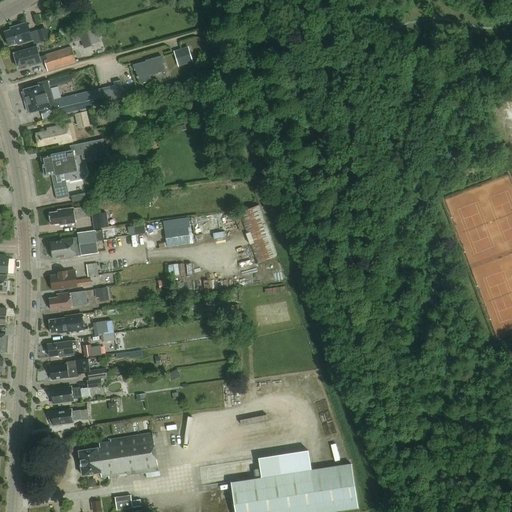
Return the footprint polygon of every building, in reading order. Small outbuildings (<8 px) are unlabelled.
[(33,41),(34,45),(51,39),(48,31),(47,31),(46,28),(30,33),(27,23),(11,28),(11,30),(5,32),(10,46),(17,44),(18,46),(33,41)] [(79,32),(84,49),(92,47),(86,30),(79,32)] [(72,47),(39,57),(36,47),(14,54),(18,68),(28,65),(29,67),(45,62),(47,71),(76,63),(72,47)] [(193,64),(188,49),(173,54),(178,69),(193,64)] [(148,62),(134,66),(139,85),(151,81),(150,76),(166,71),(162,58),(148,62)] [(33,88),(24,91),(30,113),(41,110),(42,114),(56,110),(60,109),(62,116),(125,101),(120,82),(114,83),(115,86),(53,101),(48,80),(32,85),(33,88)] [(511,139),(511,116),(509,107),(489,114),(499,144),(511,139)] [(93,126),(90,111),(75,115),(78,129),(93,126)] [(39,146),(62,141),(63,146),(72,145),(71,142),(76,141),(72,124),(48,129),(49,132),(37,135),(39,146)] [(65,153),(42,158),(45,176),(51,175),(57,200),(69,197),(66,180),(62,181),(61,176),(78,172),(75,157),(82,155),(83,160),(107,155),(103,139),(64,148),(65,153)] [(85,194),(71,197),(73,203),(86,200),(85,194)] [(259,206),(238,213),(257,264),(278,257),(259,206)] [(88,217),(86,207),(58,211),(58,213),(50,214),(51,225),(60,224),(60,226),(75,223),(75,219),(88,217)] [(109,228),(107,213),(91,215),(94,230),(109,228)] [(146,233),(145,225),(134,226),(135,235),(146,233)] [(188,228),(165,231),(167,247),(193,243),(192,235),(189,236),(188,228)] [(96,241),(104,240),(102,230),(78,234),(79,238),(62,240),(63,241),(51,243),(53,260),(76,257),(76,256),(98,253),(96,241)] [(0,274),(8,275),(9,259),(6,258),(6,256),(0,255),(0,274)] [(191,273),(190,262),(167,264),(168,275),(191,273)] [(86,279),(96,277),(94,266),(84,268),(86,279)] [(90,279),(77,281),(75,271),(58,273),(58,275),(50,276),(52,291),(91,285),(90,279)] [(109,300),(108,287),(95,288),(96,297),(99,297),(99,301),(109,300)] [(59,298),(50,299),(52,311),(60,310),(61,311),(73,310),(73,307),(88,305),(87,291),(58,295),(59,298)] [(65,317),(66,318),(49,321),(51,333),(60,332),(60,333),(85,330),(82,314),(65,317)] [(113,321),(96,323),(98,332),(98,337),(115,334),(114,329),(113,321)] [(73,350),(78,350),(77,341),(48,345),(50,357),(59,356),(59,358),(74,356),(73,350)] [(99,355),(98,344),(84,346),(85,357),(99,355)] [(67,365),(50,367),(52,380),(59,379),(59,380),(79,377),(78,374),(88,372),(89,379),(107,377),(106,369),(90,371),(88,359),(66,363),(67,365)] [(99,380),(87,382),(88,389),(100,387),(99,380)] [(81,389),(80,388),(72,389),(72,388),(50,390),(52,404),(74,401),(74,399),(86,397),(85,388),(81,389)] [(73,421),(87,419),(86,410),(72,412),(72,410),(51,413),(53,426),(73,423),(73,421)] [(265,413),(239,417),(240,422),(266,418),(265,413)] [(191,442),(194,414),(185,414),(183,442),(191,442)] [(110,479),(146,473),(147,478),(160,476),(159,472),(157,472),(151,433),(111,440),(112,442),(100,444),(101,448),(79,452),(83,476),(90,475),(91,481),(109,478),(110,479)] [(309,451),(278,456),(258,459),(261,479),(231,483),(235,511),(336,511),(358,509),(352,465),(312,471),(309,451)] [(116,511),(132,508),(131,495),(115,498),(116,511)] [(97,511),(102,511),(101,501),(91,502),(92,511),(97,511)]
